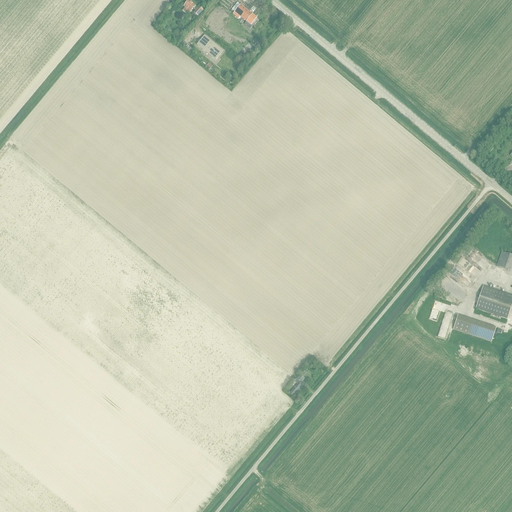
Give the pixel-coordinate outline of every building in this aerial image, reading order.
[(197,16),(203,10),(199,7),(198,8),(189,0),(183,7),(185,8),(182,11),(185,14),(188,11),(190,13),(193,9),(196,11),(194,13),(197,16)] [(253,26),(252,24),(257,18),(240,5),(233,14),(239,19),(240,17),(245,21),(243,26),(245,28),(246,27),(248,28),(247,29),(249,30),(253,26)] [(190,34),(184,42),(186,44),(192,36),(190,34)] [(202,38),(197,45),(207,54),(210,50),(214,54),(211,57),(215,60),(223,51),(204,36),(209,40),(206,43),(202,39),(202,38)] [(507,270),(511,256),(511,255),(501,252),(496,266),(507,270)] [(507,319),(511,303),(511,295),(483,286),(476,308),(507,319)] [(496,328),(457,316),(453,330),(491,342),(496,328)] [(305,385),(301,382),(304,379),(299,375),(294,382),(297,384),(289,394),(292,396),(300,387),(302,389),(305,385)]
